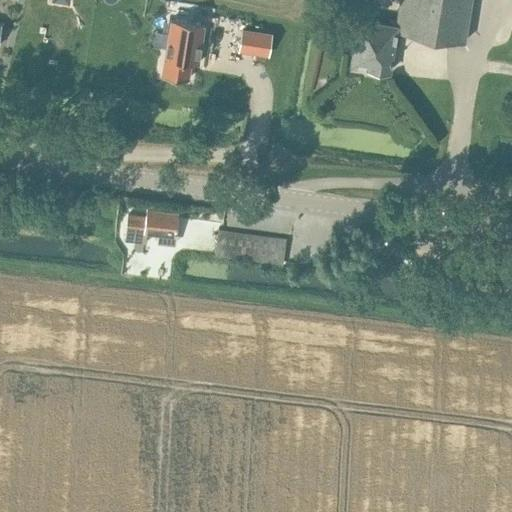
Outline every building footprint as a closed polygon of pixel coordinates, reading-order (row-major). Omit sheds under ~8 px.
[(398,0),(395,23),(357,17),(349,64),(389,71),(396,30),(462,41),(469,0),(398,0)] [(162,57),(160,74),(187,78),(190,62),(197,63),(204,24),(197,23),(169,18),(162,57)] [(241,28),(237,50),(267,55),(267,53),(270,33),(270,32),(241,28)] [(127,213),(125,233),(124,239),(145,241),(146,232),(157,233),(156,242),(174,244),(175,235),(177,211),(145,208),(145,215),(127,213)] [(214,254),(282,262),(285,236),(217,227),(214,254)]
